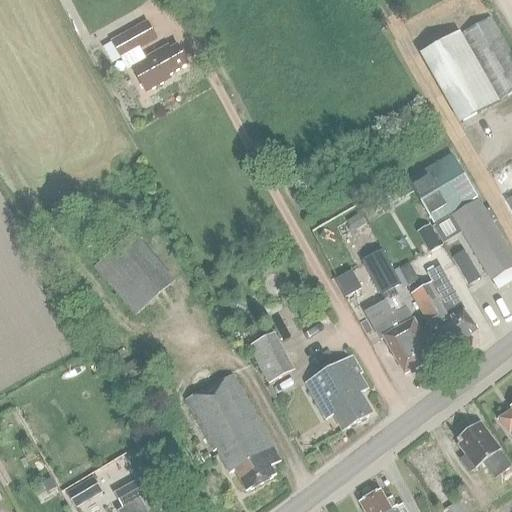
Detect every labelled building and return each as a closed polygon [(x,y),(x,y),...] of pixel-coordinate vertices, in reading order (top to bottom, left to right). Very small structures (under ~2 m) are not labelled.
[(511,56),(490,18),(460,36),(499,104),(511,96),(511,56)] [(119,59),(155,38),(144,20),(109,41),(119,59)] [(498,104),(459,36),(419,59),(458,127),(498,104)] [(187,67),(177,49),(170,53),(167,48),(132,68),(147,95),(170,82),(167,78),(187,67)] [(452,156),(410,182),(447,244),(463,235),(491,282),(511,269),(511,255),(493,223),(497,220),(490,208),(485,211),(452,156)] [(406,182),(361,209),(369,223),(376,219),(373,214),(412,191),(406,182)] [(360,214),(347,222),(353,232),(366,225),(360,214)] [(429,226),(416,233),(428,255),(441,248),(429,226)] [(382,251),(362,262),(379,296),(400,285),(382,251)] [(466,252),(453,259),(470,287),(483,279),(466,252)] [(442,270),(435,274),(431,268),(426,271),(429,277),(427,278),(431,285),(412,296),(434,334),(440,329),(457,350),(479,332),(465,315),(467,314),(442,270)] [(345,298),(361,290),(351,272),(335,281),(345,298)] [(385,302),(365,313),(383,344),(385,342),(406,378),(435,361),(405,310),(397,315),(393,307),(390,310),(386,303),(385,302)] [(273,334),(247,348),(267,386),(294,371),(273,334)] [(145,372),(136,358),(117,370),(125,384),(145,372)] [(371,418),(360,398),(366,394),(358,380),(361,379),(350,361),(304,388),(325,424),(332,420),(341,436),(371,418)] [(184,404),(211,453),(214,451),(227,476),(232,473),(245,496),(274,480),(269,472),(277,467),(229,379),(184,404)] [(499,422),(511,442),(511,408),(509,411),(511,414),(499,422)] [(509,469),(481,431),(473,436),(470,434),(455,444),(467,459),(461,463),(468,474),(481,464),(493,481),(509,469)] [(211,460),(207,453),(199,457),(203,464),(211,460)] [(101,494),(93,479),(67,494),(75,509),(101,494)] [(140,482),(115,495),(123,510),(119,511),(147,511),(141,501),(148,497),(140,482)] [(407,511),(404,505),(394,511),(392,511),(389,511),(378,494),(358,505),(362,511),(407,511)] [(467,511),(461,501),(440,511),(467,511)]
